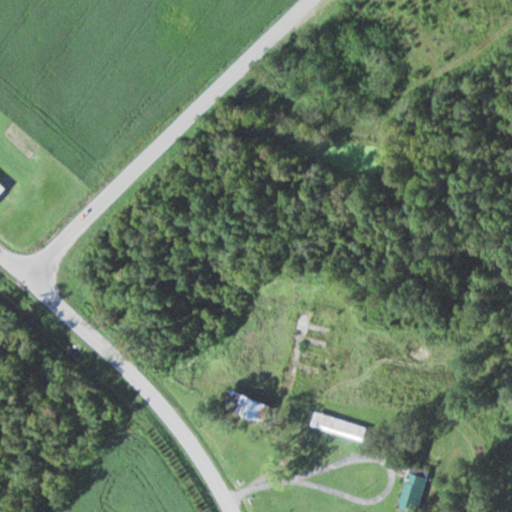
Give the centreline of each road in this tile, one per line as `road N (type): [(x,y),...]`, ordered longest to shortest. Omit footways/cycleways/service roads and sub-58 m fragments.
road 1 (residential): [(27,275),(308,0)]
road 2 (residential): [(232,511),(174,418),(0,251)]
